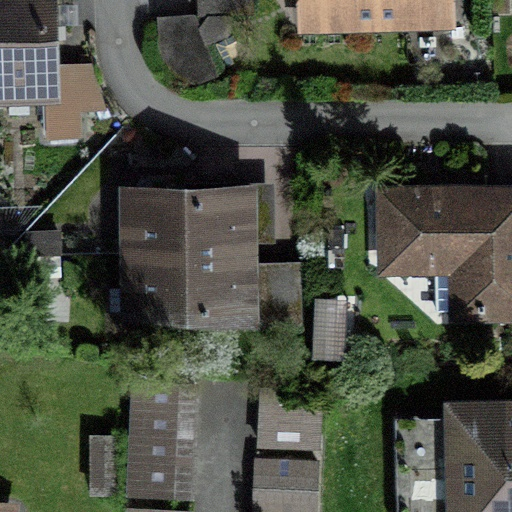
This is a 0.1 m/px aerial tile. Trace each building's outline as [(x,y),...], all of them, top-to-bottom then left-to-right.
[(0,0),(0,112),(39,112),(40,150),(76,149),(75,122),(92,121),(91,77),(65,78),(62,0),(0,0)] [(462,0),(310,0),(311,23),(464,16),(462,0)] [(195,18),(160,20),(163,50),(177,68),(195,79),(214,70),(195,18)] [(129,253),(243,252),(242,192),(129,194),(129,253)] [(511,197),(396,199),(397,278),(467,277),(467,326),(511,325),(511,197)] [(243,252),(129,253),(130,314),(243,313),(243,252)] [(198,385),(135,382),(129,494),(191,498),(198,385)] [(322,390),(262,388),(260,447),(320,449),(322,390)] [(511,511),(511,412),(411,414),(412,492),(457,492),(456,511),(511,511)] [(317,511),(319,460),(258,457),(256,511),(317,511)]
